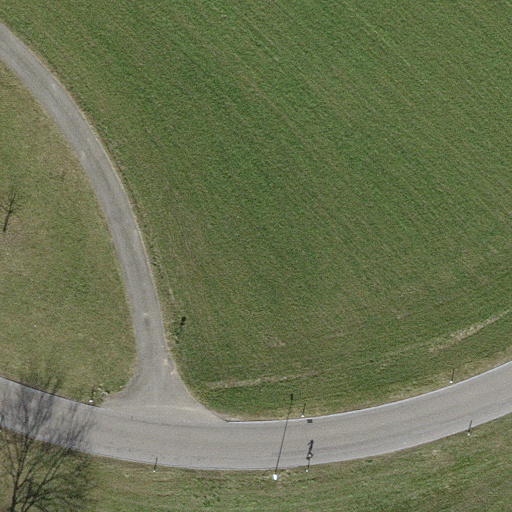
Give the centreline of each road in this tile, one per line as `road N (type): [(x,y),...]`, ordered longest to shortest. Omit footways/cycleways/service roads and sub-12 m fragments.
road 1 (residential): [(0,397),(99,433),(262,445),(419,421),(511,383)]
road 2 (track): [(156,442),(157,349),(136,252),(107,180),(61,106),(0,43)]
